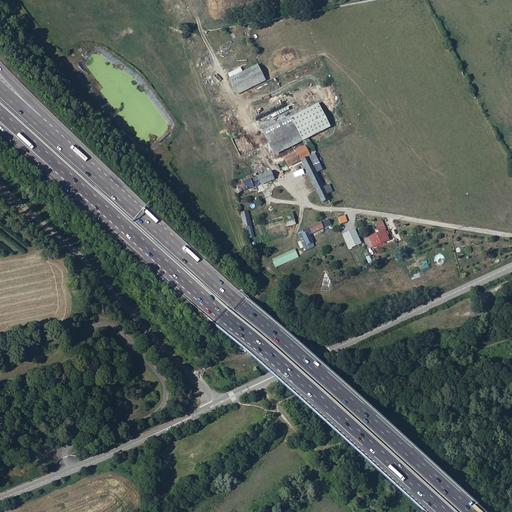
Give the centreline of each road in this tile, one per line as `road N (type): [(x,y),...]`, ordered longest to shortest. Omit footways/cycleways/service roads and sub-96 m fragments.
road 1 (motorway): [(59,166),(441,511)]
road 2 (track): [(511,235),(301,202),(244,116),(185,0)]
road 3 (motorway): [(467,511),(139,216)]
road 4 (secondary): [(511,265),(215,404)]
road 5 (unclassified): [(0,186),(73,249),(215,404)]
road 6 (motorway): [(139,216),(0,67)]
road 7 (motorway): [(139,216),(0,89)]
road 8 (track): [(150,511),(265,432),(275,405)]
road 9 (track): [(359,0),(200,28)]
road 10 (secondary): [(215,404),(71,470)]
road 11 (track): [(11,0),(52,49),(99,86)]
